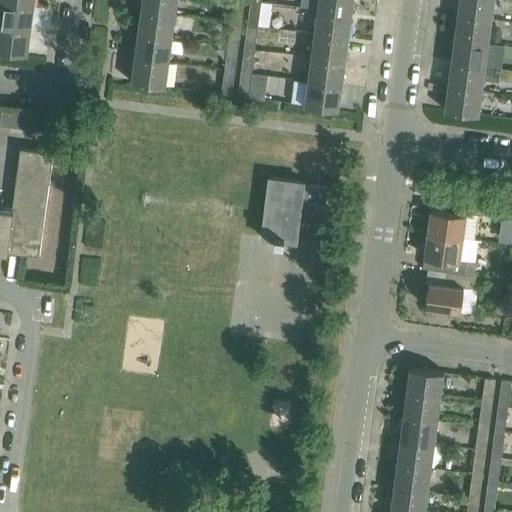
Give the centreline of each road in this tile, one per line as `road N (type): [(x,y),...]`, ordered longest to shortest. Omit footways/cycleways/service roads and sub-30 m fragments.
road 1 (residential): [(6,511),(32,294),(0,290)]
road 2 (residential): [(372,339),(398,134)]
road 3 (residential): [(349,511),(372,339)]
road 4 (residential): [(0,84),(59,91),(72,0)]
road 5 (residential): [(511,354),(372,339)]
road 6 (residential): [(398,134),(415,0)]
